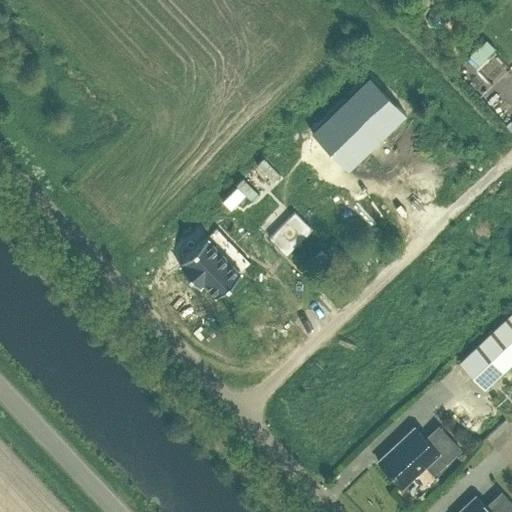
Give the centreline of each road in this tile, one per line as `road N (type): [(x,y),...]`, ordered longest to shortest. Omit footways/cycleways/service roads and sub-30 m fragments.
road 1 (unclassified): [(333,511),(0,159)]
road 2 (unclassified): [(117,511),(0,386)]
